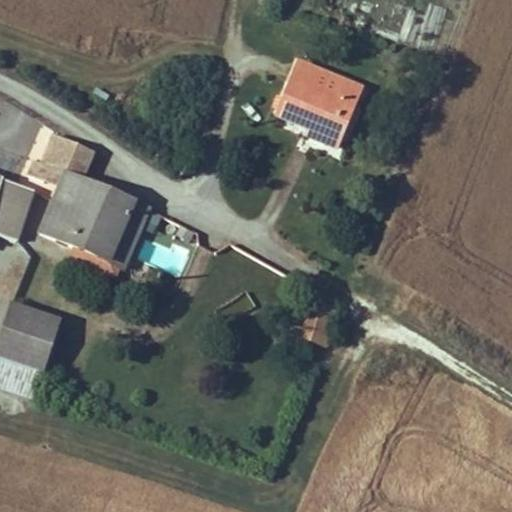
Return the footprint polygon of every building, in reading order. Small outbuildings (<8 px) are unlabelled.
[(450,44),(458,12),(430,4),(421,36),(450,44)] [(309,133),(317,136),(315,142),(334,150),(358,92),(299,67),(283,103),(278,101),(274,110),(280,112),(277,119),(309,133)] [(315,142),(317,136),(309,133),(306,138),(315,142)] [(148,212),(82,184),(93,157),(54,136),(39,167),(64,179),(37,234),(122,269),(148,212)] [(25,207),(0,197),(0,251),(24,259),(27,250),(0,240),(0,226),(14,231),(25,207)] [(0,240),(27,250),(31,238),(14,231),(0,226),(0,240)] [(306,303),(298,328),(329,339),(337,313),(306,303)] [(58,324),(11,309),(0,343),(0,391),(33,402),(58,324)] [(298,328),(295,337),(326,348),(329,339),(298,328)]
